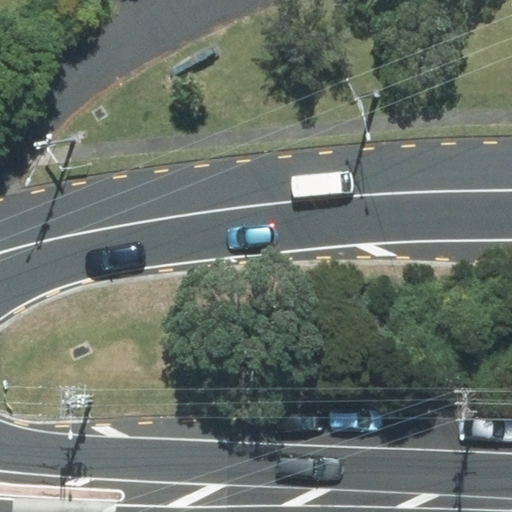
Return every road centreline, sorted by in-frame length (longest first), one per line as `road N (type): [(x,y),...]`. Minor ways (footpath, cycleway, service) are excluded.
road 1 (secondary): [(135,245),(367,216),(511,208)]
road 2 (tertiary): [(244,494),(511,504)]
road 3 (tertiary): [(0,438),(75,447),(244,494)]
road 4 (secondary): [(135,245),(0,279)]
road 5 (secondary): [(0,255),(135,245)]
